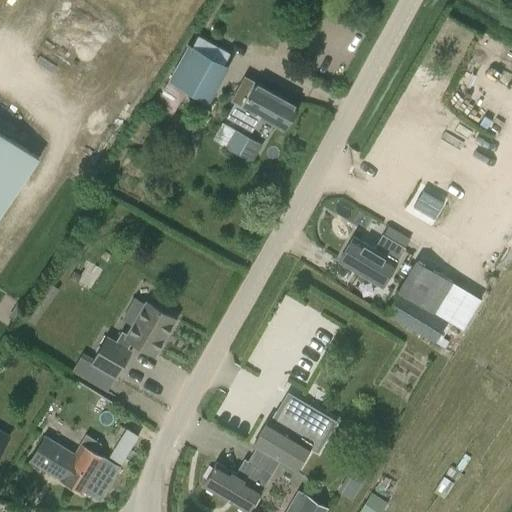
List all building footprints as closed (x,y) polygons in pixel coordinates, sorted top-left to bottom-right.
[(37,52),(56,24),(46,17),(27,46),(37,52)] [(188,44),(167,81),(168,82),(154,103),(170,113),(183,90),(207,103),(227,66),(188,44)] [(254,83),(242,106),(242,107),(233,103),(225,118),(251,132),(260,115),(284,128),(296,105),(254,83)] [(211,140),(236,154),(248,137),(221,122),(211,140)] [(0,215),(36,162),(0,137),(0,215)] [(352,237),(338,261),(380,287),(402,251),(379,237),(372,248),(352,237)] [(396,291),(398,292),(385,313),(434,343),(447,320),(462,329),(480,298),(414,259),(396,291)] [(32,325),(57,290),(44,281),(20,315),(32,325)] [(127,334),(121,331),(114,342),(105,337),(90,363),(115,377),(129,351),(126,349),(130,341),(153,355),(174,318),(146,302),(134,321),(127,334)] [(267,419),(251,446),(294,471),(309,446),(316,450),(319,445),(333,422),(319,413),(288,395),(272,422),(267,419)] [(137,437),(126,429),(122,435),(134,442),(137,437)] [(0,434),(0,454),(9,439),(0,434)] [(31,462),(103,502),(123,469),(99,453),(102,446),(85,438),(77,454),(46,437),(31,462)] [(234,473),(215,462),(202,485),(247,511),(269,474),(243,459),(234,473)] [(354,499),(367,477),(355,469),(341,491),(354,499)] [(440,478),(431,493),(442,499),(451,484),(440,478)] [(370,493),(358,511),(379,511),(385,502),(370,493)] [(323,511),(326,509),(306,496),(295,511),(323,511)]
